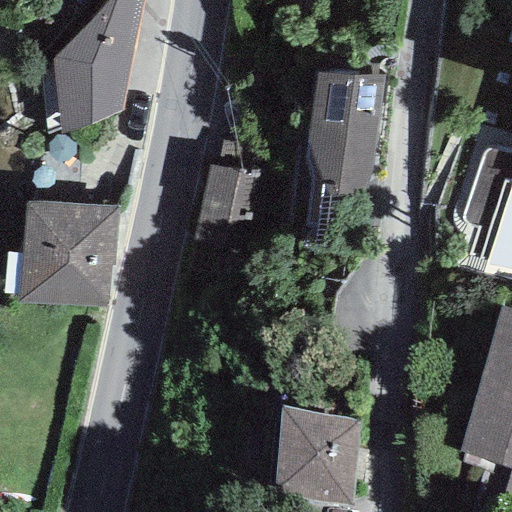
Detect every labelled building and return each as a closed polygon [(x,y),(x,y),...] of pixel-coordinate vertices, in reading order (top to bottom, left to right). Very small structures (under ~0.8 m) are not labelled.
[(108,0),(51,59),(59,135),(121,110),(142,0),(108,0)] [(367,196),(382,76),(315,72),(306,142),(321,190),(367,196)] [(277,180),(209,164),(191,241),(260,257),(277,180)] [(360,249),(367,196),(321,190),(314,243),(360,249)] [(116,208),(25,201),(18,301),(105,307),(108,264),(112,264),(116,208)] [(511,310),(500,307),(456,453),(511,469),(511,310)] [(351,505),(358,422),(281,407),(273,491),(351,505)]
